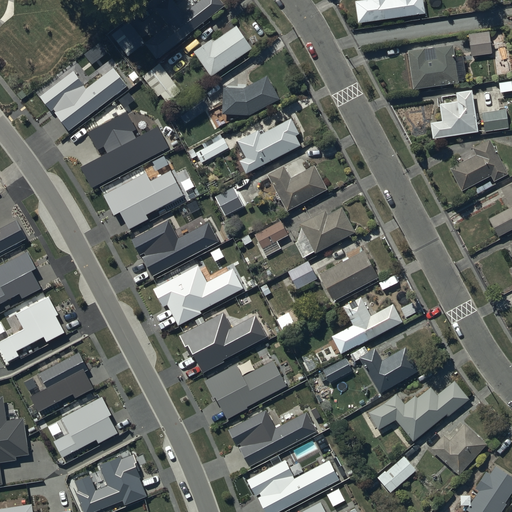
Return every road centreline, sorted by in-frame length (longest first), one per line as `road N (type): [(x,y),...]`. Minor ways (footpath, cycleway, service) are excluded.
road 1 (residential): [(511,388),(475,337),(291,0)]
road 2 (residential): [(208,511),(64,220),(0,126)]
